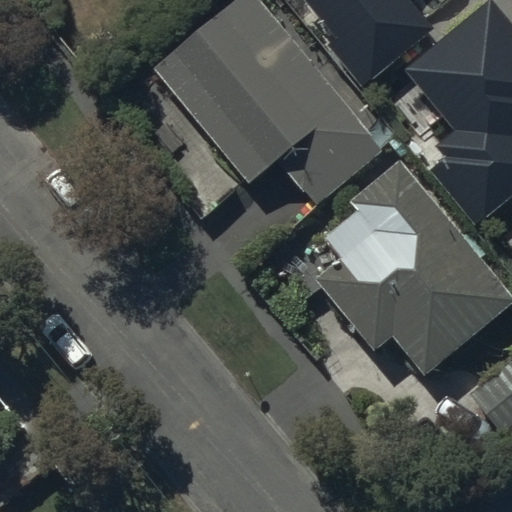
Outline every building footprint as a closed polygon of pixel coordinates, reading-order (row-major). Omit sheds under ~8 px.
[(265,0),(224,0),(151,60),(245,176),(274,153),(314,202),(384,145),(265,0)] [(298,0),(365,82),(430,29),(406,0),(298,0)] [(441,177),(481,225),(511,199),(511,26),(491,2),(408,71),(460,134),(442,149),(448,158),(440,164),(447,172),(441,177)] [(511,296),(511,293),(396,154),(348,195),(356,205),(323,232),(341,253),(313,276),(371,346),(388,332),(421,372),(511,296)] [(511,421),(511,355),(467,393),(500,431),(511,421)]
